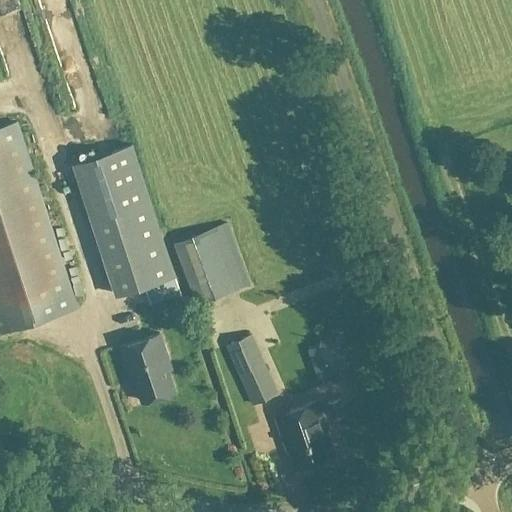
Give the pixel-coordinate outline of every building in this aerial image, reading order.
[(0,0),(0,31),(10,27),(0,2),(0,0)] [(0,334),(75,311),(38,194),(16,123),(0,128),(0,334)] [(116,295),(173,277),(131,146),(74,164),(116,295)] [(223,227),(172,245),(194,306),(245,288),(223,227)] [(158,334),(120,347),(131,382),(136,380),(143,402),(172,393),(165,371),(170,369),(158,334)] [(225,347),(251,405),(277,394),(251,335),(225,347)] [(344,356),(337,336),(318,343),(325,362),(344,356)] [(325,404),(330,420),(345,415),(339,400),(325,404)] [(335,456),(325,431),(327,430),(327,429),(317,401),(289,411),(290,416),(276,421),(284,445),(286,444),(295,470),(335,456)]
